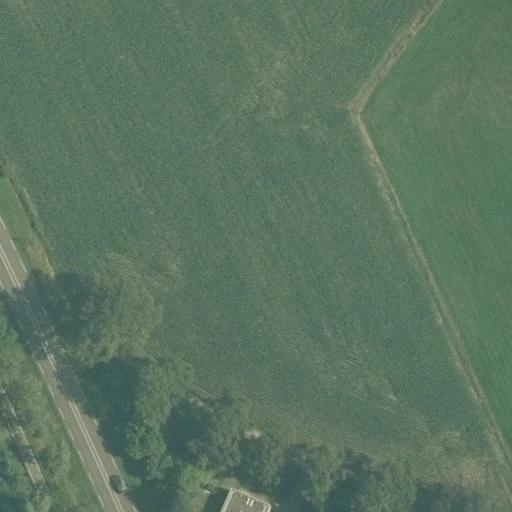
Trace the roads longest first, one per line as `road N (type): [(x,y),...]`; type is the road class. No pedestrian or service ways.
road 1 (unclassified): [(441,511),(265,444),(130,359)]
road 2 (primary): [(117,511),(0,257)]
